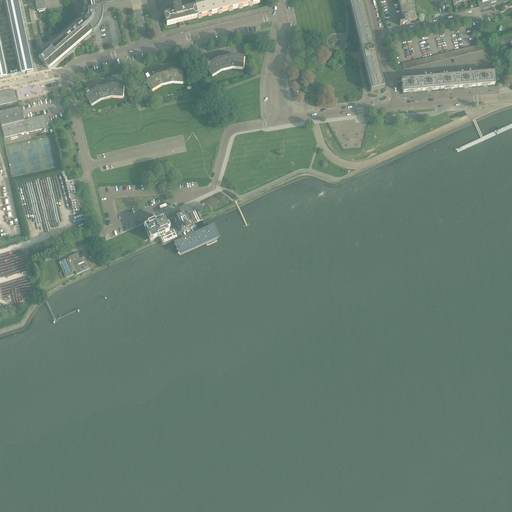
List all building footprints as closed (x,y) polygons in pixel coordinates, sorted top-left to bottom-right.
[(18,0),(5,0),(21,75),(33,72),(18,0)] [(226,0),(195,8),(198,18),(260,3),(258,0),(226,0)] [(374,44),(363,0),(348,0),(360,48),(370,91),(384,88),(376,53),(378,52),(377,48),(376,48),(374,44)] [(399,24),(400,26),(405,25),(410,24),(409,22),(411,21),(416,20),(412,4),(411,0),(399,0),(403,17),(399,18),(400,23),(399,24)] [(476,0),(480,11),(508,2),(507,0),(476,0)] [(167,26),(181,22),(198,18),(195,8),(182,11),(181,6),(173,8),(175,12),(164,15),(167,26)] [(511,43),(511,35),(496,39),(498,47),(511,43)] [(211,66),(208,62),(205,64),(213,76),(221,71),(232,69),(242,69),(243,60),(231,59),(217,62),(211,66)] [(151,80),(148,76),(145,78),(152,90),(160,85),(172,83),(182,84),(183,74),(172,73),(157,77),(151,80)] [(477,86),(484,86),(495,85),(494,73),(476,74),(477,86)] [(458,88),(466,87),(477,86),(476,74),(457,76),(458,88)] [(439,90),(447,89),(458,88),(457,76),(438,77),(439,90)] [(421,91),(429,90),(439,90),(438,77),(420,79),(421,91)] [(402,85),(403,93),(421,91),(420,79),(402,80),(402,81),(401,81),(401,85),(402,85)] [(90,95),(88,90),(84,92),(92,105),(101,100),(112,97),(122,98),(122,89),(111,88),(97,91),(90,95)] [(14,90),(5,92),(0,93),(0,105),(17,102),(14,90)] [(24,120),(21,107),(0,111),(0,120),(4,138),(26,132),(27,133),(42,129),(38,117),(24,120)] [(0,215),(13,213),(6,176),(0,177),(0,215)] [(145,227),(151,241),(159,237),(163,245),(176,239),(179,244),(178,244),(183,253),(215,239),(211,229),(199,234),(194,223),(195,223),(196,224),(203,221),(197,209),(194,210),(183,215),(181,210),(161,219),(161,220),(155,222),(155,221),(148,224),(148,226),(145,227)] [(15,218),(0,221),(0,236),(17,233),(15,218)] [(75,272),(77,275),(90,269),(84,257),(79,259),(77,254),(69,257),(69,259),(66,260),(66,259),(59,263),(65,277),(73,274),(72,273),(75,272)] [(30,288),(26,264),(14,266),(15,275),(6,277),(7,283),(0,284),(0,312),(13,310),(12,305),(28,302),(26,289),(30,288)]
